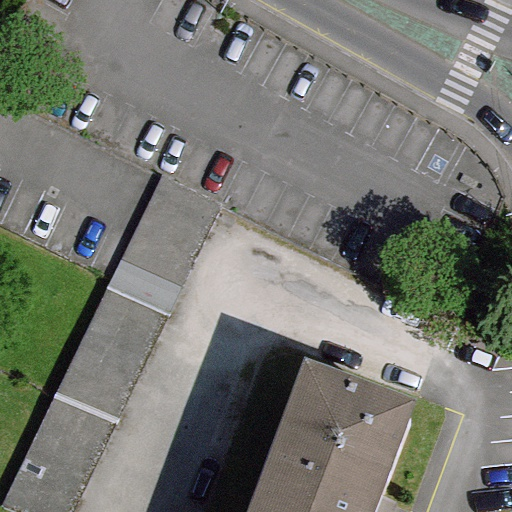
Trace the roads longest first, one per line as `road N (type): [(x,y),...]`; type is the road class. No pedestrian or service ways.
road 1 (tertiary): [(312,0),(511,134)]
road 2 (tertiary): [(511,44),(381,0)]
